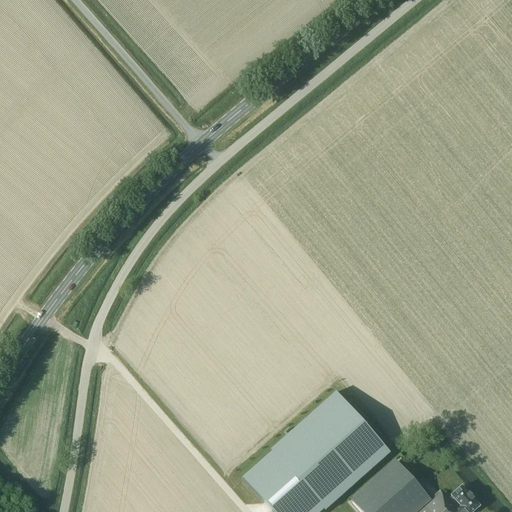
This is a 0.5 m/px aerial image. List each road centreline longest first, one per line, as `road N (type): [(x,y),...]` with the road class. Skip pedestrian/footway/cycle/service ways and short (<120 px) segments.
road 1 (unclassified): [(61,511),(89,347),(142,245),(218,163),(415,0)]
road 2 (primary): [(0,384),(41,318),(163,177),(381,0)]
